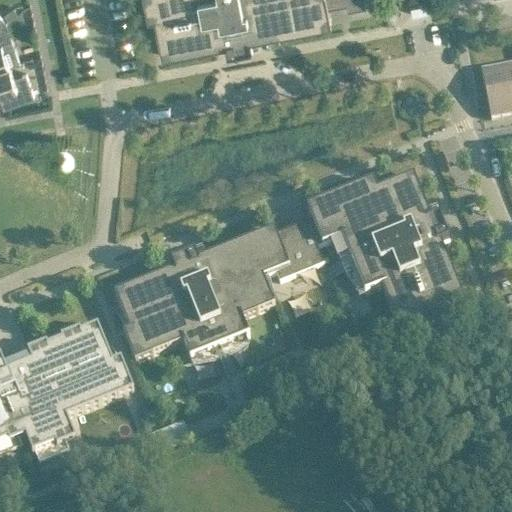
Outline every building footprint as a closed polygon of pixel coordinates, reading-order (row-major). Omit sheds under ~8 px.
[(144,0),(148,18),(155,17),(163,56),(226,44),(227,52),(253,47),(251,39),(332,23),(329,8),(346,4),(347,10),(366,7),(364,0),(144,0)] [(15,7),(5,13),(9,19),(19,12),(15,7)] [(0,68),(20,61),(6,21),(0,24),(0,68)] [(20,62),(20,61),(0,68),(0,94),(4,93),(8,106),(35,97),(27,74),(15,78),(10,66),(20,62)] [(482,72),(492,122),(493,122),(492,120),(511,116),(511,67),(483,73),(483,72),(482,72)] [(175,273),(115,297),(130,334),(124,336),(136,366),(184,347),(191,363),(250,339),(243,323),(276,310),(265,282),(277,277),(281,285),(325,267),(318,251),(343,241),(366,297),(382,291),(402,339),(432,327),(430,321),(466,306),(442,246),(450,243),(440,219),(432,222),(415,179),(378,193),(374,183),(307,210),(313,223),(277,237),(275,233),(199,263),(196,256),(172,265),(175,273)] [(0,447),(10,443),(11,447),(26,441),(33,457),(57,447),(59,451),(77,444),(68,421),(134,394),(122,363),(113,366),(98,327),(28,355),(32,365),(7,375),(0,357),(0,447)] [(357,355),(305,376),(313,395),(365,374),(357,355)] [(183,426),(153,438),(160,458),(191,445),(183,426)]
